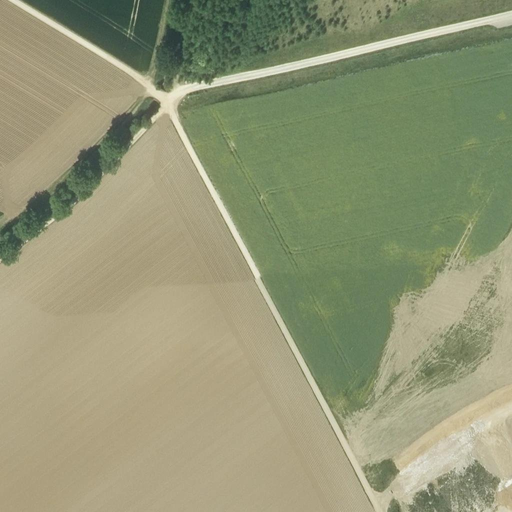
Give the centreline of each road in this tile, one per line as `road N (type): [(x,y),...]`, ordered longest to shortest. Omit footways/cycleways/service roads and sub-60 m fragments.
road 1 (track): [(15,0),(165,98),(379,511)]
road 2 (track): [(165,98),(511,8)]
road 3 (track): [(169,107),(0,261)]
road 4 (track): [(0,234),(86,158),(151,85)]
